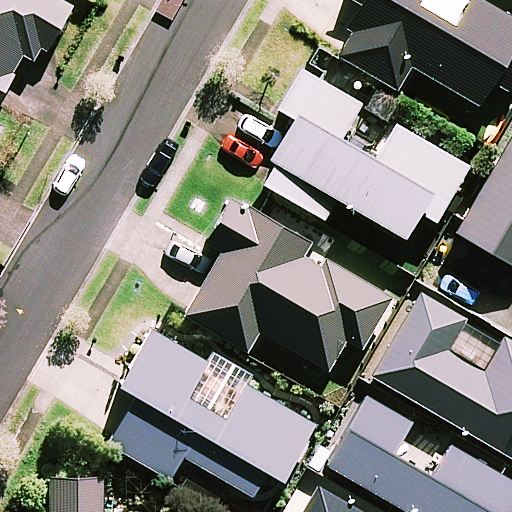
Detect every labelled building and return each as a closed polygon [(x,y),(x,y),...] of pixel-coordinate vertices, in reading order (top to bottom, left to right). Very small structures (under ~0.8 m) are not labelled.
[(414,62),(483,104),(498,80),(511,88),(511,8),(498,0),(364,0),(370,3),(341,50),(399,86),(414,62)] [(362,99),(303,64),(280,102),(297,112),(259,176),(327,216),(340,193),(407,232),(421,208),(437,217),(470,162),(395,118),(376,150),(343,131),(362,99)] [(304,250),(313,232),(236,190),(211,236),(225,245),(189,311),(250,345),(260,327),(330,365),(347,335),(363,344),(389,296),(304,250)] [(208,357),(157,329),(129,382),(139,388),(111,439),(172,472),(184,450),(256,490),(269,465),(285,474),(314,420),(299,411),(312,388),(220,337),(208,357)] [(52,509),(41,509),(41,511),(157,511),(158,473),(53,472),(52,509)]
